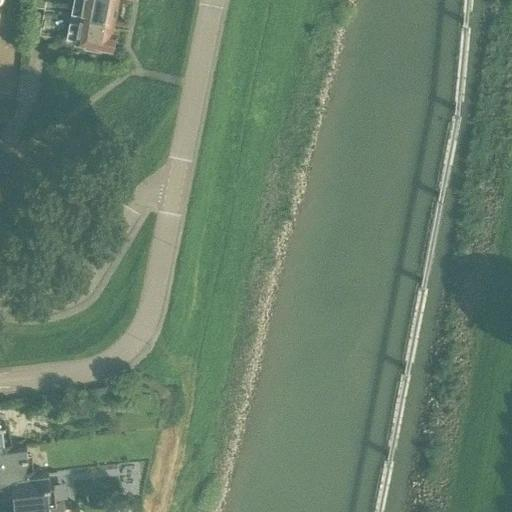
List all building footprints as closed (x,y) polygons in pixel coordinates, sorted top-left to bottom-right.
[(35,0),(34,6),(46,8),(47,0),(35,0)] [(114,20),(118,0),(83,0),(81,13),(114,20)] [(58,11),(46,8),(41,33),(54,36),(58,11)] [(113,29),(114,20),(81,13),(72,12),(71,18),(80,20),(76,40),(111,47),(115,29),(113,29)] [(0,448),(19,447),(19,446),(19,440),(12,441),(10,423),(6,423),(5,421),(1,422),(0,413),(0,448)] [(28,445),(19,446),(19,447),(0,448),(0,483),(13,482),(12,476),(41,473),(41,472),(40,466),(35,467),(33,455),(30,456),(28,445)] [(49,471),(41,472),(41,473),(12,476),(13,482),(0,483),(0,495),(14,494),(15,501),(18,500),(19,509),(16,510),(16,511),(63,506),(62,499),(57,499),(54,482),(51,482),(49,471)]
